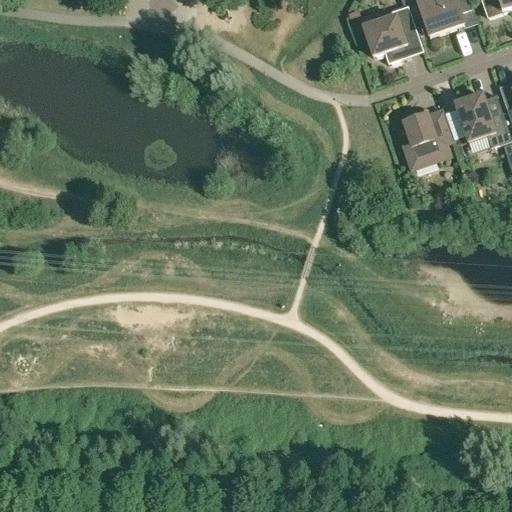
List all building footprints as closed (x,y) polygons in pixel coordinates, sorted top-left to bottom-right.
[(464,29),(460,17),(473,12),(468,0),(416,0),(407,3),(409,10),(412,18),(422,15),(430,41),(464,29)] [(511,0),(481,0),(489,21),(511,12),(511,0)] [(389,67),(412,59),(405,40),(417,36),(412,18),(409,10),(392,15),(394,20),(364,30),(374,60),(385,56),(389,67)] [(487,139),(490,147),(495,150),(511,144),(511,142),(497,98),(496,98),(496,99),(485,103),(483,98),(456,107),(469,145),(487,139)] [(404,150),(407,158),(405,160),(407,167),(410,167),(412,173),(451,160),(447,147),(454,145),(444,113),(429,118),(428,117),(404,125),(411,147),(404,150)]
